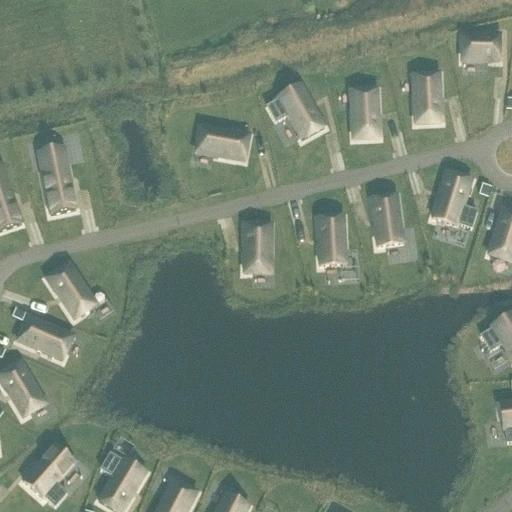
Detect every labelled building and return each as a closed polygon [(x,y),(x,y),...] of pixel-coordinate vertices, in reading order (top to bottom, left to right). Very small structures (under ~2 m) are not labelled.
[(462,40),(461,65),(498,66),(498,40),(462,40)] [(438,77),(413,79),(415,127),(441,126),(438,77)] [(278,104),(266,111),(275,126),(287,119),(288,121),(301,144),(324,131),(310,107),(300,89),(277,101),(278,104)] [(376,93),(351,94),(353,143),(379,141),(376,93)] [(200,131),(196,156),(243,165),(248,140),(200,131)] [(63,152),(37,157),(43,186),(50,219),(75,214),(68,181),(69,181),(63,152)] [(1,168),(0,168),(0,235),(21,229),(1,168)] [(439,200),(431,222),(457,230),(457,227),(471,232),(476,214),(463,210),(463,209),(471,183),(446,176),(439,200)] [(481,188),(478,197),(487,200),(490,190),(481,188)] [(396,199),(370,203),(374,228),(377,251),(403,247),(400,226),(399,226),(396,199)] [(511,214),(503,211),(488,258),(511,265),(511,214)] [(343,220),(317,221),(318,249),(319,270),(345,269),(344,247),(343,220)] [(244,228),(244,277),(269,277),(270,229),(244,228)] [(68,269),(46,283),(73,323),(95,309),(68,269)] [(15,312),(11,320),(21,325),(25,317),(15,312)] [(492,332),(480,339),(490,354),(502,347),(502,348),(511,362),(511,316),(491,330),(492,332)] [(27,322),(17,345),(61,365),(72,341),(27,322)] [(19,367),(0,378),(0,385),(22,422),(44,408),(19,367)] [(511,405),(499,407),(502,433),(505,433),(507,447),(511,445),(511,405)] [(55,450),(23,486),(42,503),(44,502),(54,511),(66,497),(56,488),(74,467),(55,450)] [(113,481),(98,505),(109,511),(124,511),(145,477),(123,463),(122,465),(110,458),(100,473),(113,481)] [(174,485),(159,511),(188,511),(196,497),(174,485)] [(225,498),(218,511),(247,511),(248,510),(225,498)]
